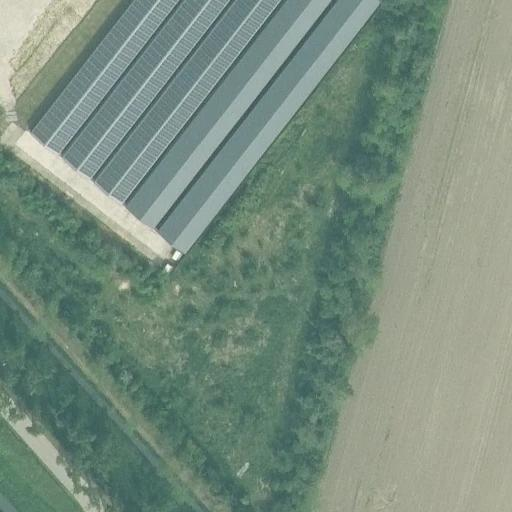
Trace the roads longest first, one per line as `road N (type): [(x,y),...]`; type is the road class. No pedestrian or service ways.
road 1 (track): [(463,0),(328,511)]
road 2 (unclassified): [(95,511),(0,404)]
